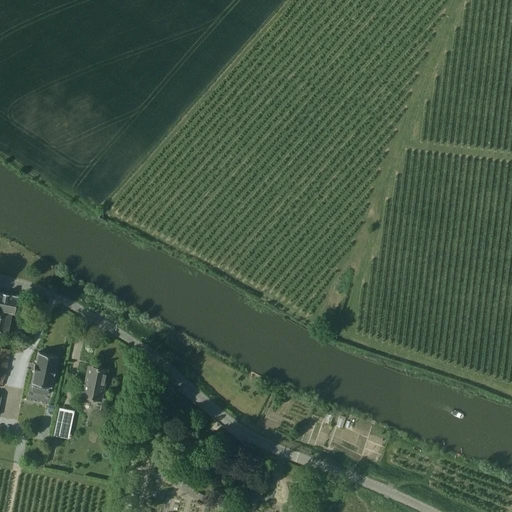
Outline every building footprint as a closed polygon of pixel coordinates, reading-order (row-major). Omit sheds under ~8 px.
[(0,331),(8,333),(12,313),(15,313),(18,296),(0,292),(0,331)] [(5,379),(10,349),(0,346),(0,384),(2,385),(4,379),(5,379)] [(38,352),(36,364),(35,363),(34,371),(32,383),(51,387),(53,375),(54,375),(55,368),(55,367),(57,356),(38,352)] [(101,400),(108,369),(88,365),(82,396),(101,400)] [(71,424),(56,421),(54,431),(69,434),(71,424)] [(245,479),(243,469),(231,471),(234,482),(245,479)]
